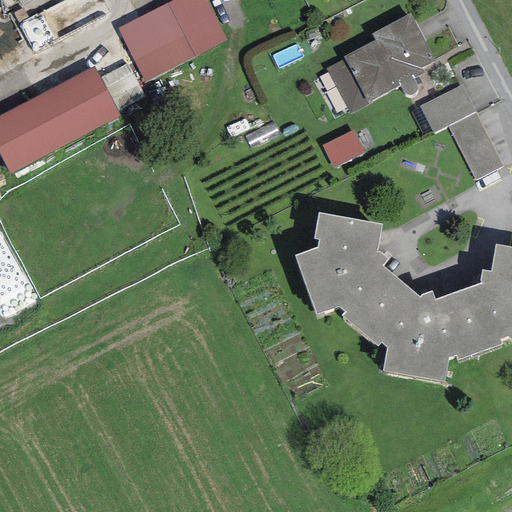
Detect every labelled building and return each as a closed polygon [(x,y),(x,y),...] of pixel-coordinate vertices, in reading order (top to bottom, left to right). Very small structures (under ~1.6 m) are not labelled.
[(206,0),(171,0),(117,28),(145,82),(226,40),(206,0)] [(410,13),(371,34),(375,40),(343,57),(344,59),(326,69),(351,114),(368,105),(368,103),(400,86),(403,91),(405,94),(407,95),(410,96),(413,95),(415,93),(417,90),(417,86),(414,79),(424,74),(421,69),(436,61),(410,13)] [(127,65),(101,78),(117,112),(144,99),(127,65)] [(94,66),(0,114),(0,154),(10,174),(120,117),(117,112),(101,78),(94,66)] [(462,86),(420,107),(433,133),(447,126),(475,112),(462,86)] [(503,167),(475,112),(447,126),(476,181),(503,167)] [(353,130),(322,145),(333,168),(365,153),(353,130)] [(381,224),(318,213),(314,239),(319,240),(318,247),(295,256),(316,315),(339,306),(345,311),(340,316),(378,346),(381,342),(386,348),(382,371),(444,382),(449,358),(455,355),(457,360),(501,344),(500,339),(507,337),(511,340),(511,247),(496,245),(491,271),(482,269),(480,281),(481,283),(435,300),(431,291),(421,295),(419,298),(382,265),(387,259),(376,252),(381,224)]
